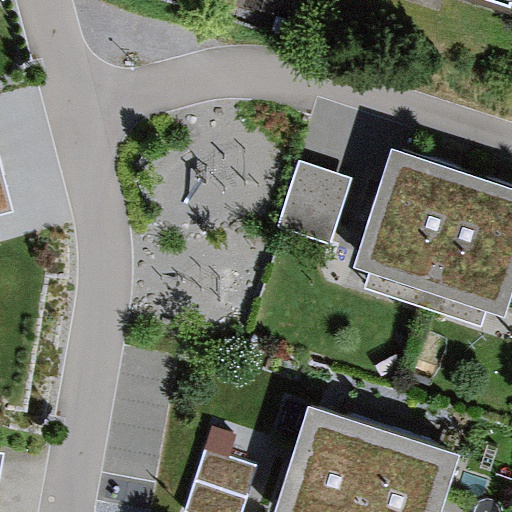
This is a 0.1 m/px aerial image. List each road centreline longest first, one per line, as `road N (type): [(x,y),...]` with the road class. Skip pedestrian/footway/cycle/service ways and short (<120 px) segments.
road 1 (residential): [(80,112),(204,77),(262,70),(327,82),(511,141)]
road 2 (residential): [(80,112),(107,264),(69,511)]
